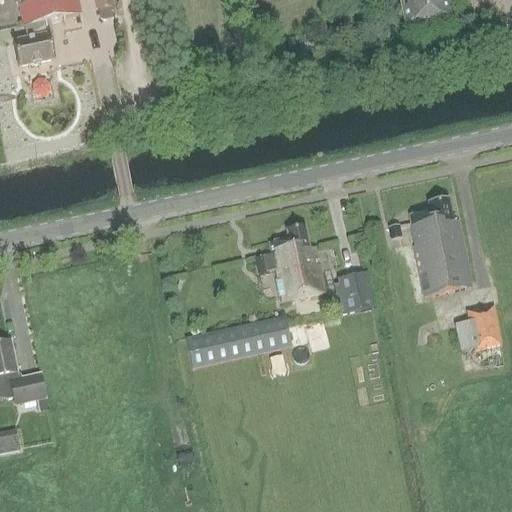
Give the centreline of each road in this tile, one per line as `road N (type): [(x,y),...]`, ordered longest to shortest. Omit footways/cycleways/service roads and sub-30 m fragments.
road 1 (unclassified): [(129,213),(110,131),(511,36)]
road 2 (tertiary): [(129,213),(511,133)]
road 3 (tertiary): [(0,241),(129,213)]
